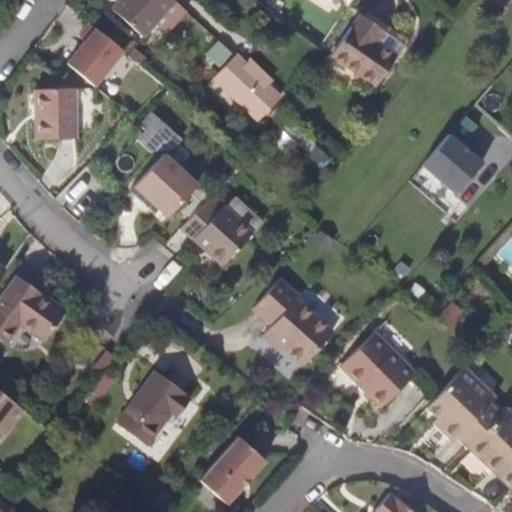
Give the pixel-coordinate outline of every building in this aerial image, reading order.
[(174,0),(118,0),(114,5),(145,33),(174,0)] [(389,33),(399,19),(372,0),(371,0),(339,45),(365,65),(389,33)] [(117,50),(84,24),(74,36),(80,41),(63,64),(90,85),(117,50)] [(389,33),(365,65),(384,78),(407,47),(389,33)] [(100,81),(112,91),(137,61),(125,51),(100,81)] [(235,53),(212,78),(259,121),(282,96),(235,53)] [(32,141),(72,139),(70,89),(30,90),(31,113),(35,113),(35,125),(31,125),(32,141)] [(448,133),(422,163),(455,192),(481,161),(448,133)] [(197,179),(164,148),(131,184),(145,197),(148,193),(167,211),(197,179)] [(187,224),(219,194),(213,188),(183,220),(187,224)] [(208,243),(239,214),(219,194),(187,224),(208,243)] [(239,214),(208,243),(225,259),(254,228),(239,214)] [(302,361),(334,327),(298,294),(301,291),(281,273),(253,302),(274,321),(263,332),(280,348),(284,344),(302,361)] [(23,323),(44,338),(66,309),(53,299),(50,304),(31,290),(34,286),(19,275),(0,299),(0,335),(8,341),(23,323)] [(366,331),(334,366),(377,405),(409,370),(366,331)] [(461,365),(424,405),(441,421),(441,429),(447,435),(456,435),(468,447),(500,412),(488,401),(487,388),(461,365)] [(117,423),(147,446),(172,412),(178,416),(190,401),(184,396),(186,392),(157,370),(117,423)] [(0,439),(25,408),(0,387),(0,439)] [(500,412),(468,447),(495,472),(500,467),(511,478),(511,411),(506,406),(500,412)] [(238,437),(200,480),(226,503),(241,486),(239,484),(248,475),(249,477),(265,460),(238,437)] [(374,511),(411,511),(386,491),(373,507),(376,510),(374,511)]
